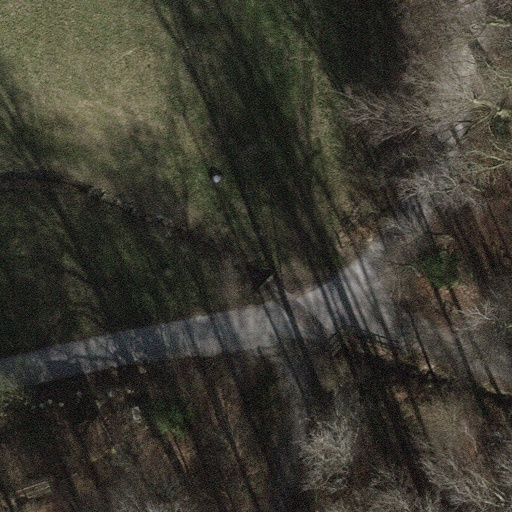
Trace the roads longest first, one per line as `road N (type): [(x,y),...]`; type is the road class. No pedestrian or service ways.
road 1 (track): [(488,0),(451,159),(429,203),(369,273),(313,309)]
road 2 (track): [(313,309),(0,381)]
road 3 (track): [(227,329),(227,397),(203,435),(103,499),(67,511)]
road 4 (track): [(313,309),(284,511)]
